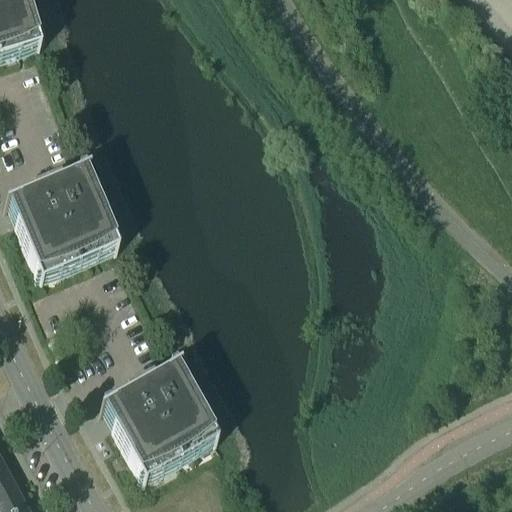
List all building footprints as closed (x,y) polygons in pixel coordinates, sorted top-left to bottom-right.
[(0,0),(0,62),(35,52),(19,0),(0,0)] [(112,254),(90,201),(83,203),(75,185),(12,212),(19,230),(13,233),(35,286),(112,254)] [(211,446),(186,401),(183,396),(176,399),(167,382),(106,415),(116,433),(110,437),(138,487),(211,446)] [(0,497),(12,491),(6,480),(8,475),(0,467),(0,497)] [(24,511),(23,503),(18,502),(12,491),(0,497),(0,511),(24,511)]
